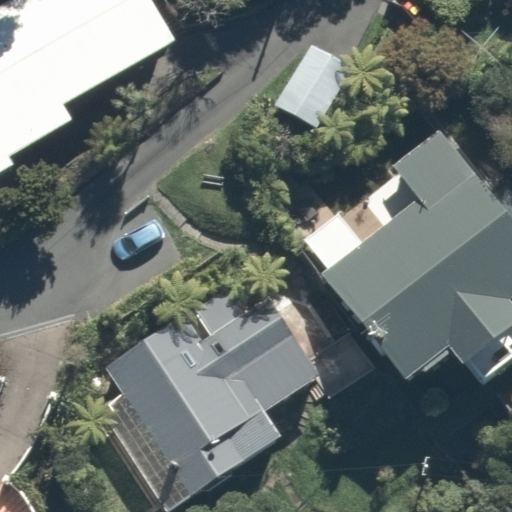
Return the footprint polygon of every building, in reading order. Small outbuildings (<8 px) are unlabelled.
[(154,0),(18,0),(0,10),(0,190),(20,179),(14,168),(73,135),(60,113),(180,47),(154,0)] [(486,0),(378,0),(447,52),(486,0)] [(347,90),(300,59),(261,118),(308,149),(347,90)] [(511,228),(439,130),(387,166),(413,201),(317,271),(411,398),(454,365),(471,388),(511,357),(511,228)] [(185,317),(101,370),(116,395),(92,411),(156,511),(168,511),(278,442),(265,422),(321,386),(268,303),(202,344),(185,317)]
